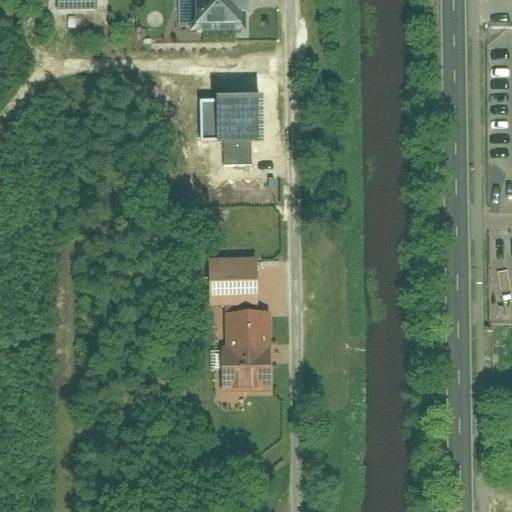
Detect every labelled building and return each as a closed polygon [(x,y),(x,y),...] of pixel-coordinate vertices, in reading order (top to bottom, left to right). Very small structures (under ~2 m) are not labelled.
[(59,0),(59,13),(98,12),(97,0),(59,0)] [(193,0),(193,33),(241,33),(241,16),(248,16),(248,0),(193,0)] [(256,105),(204,104),(204,150),(255,150),(256,105)] [(230,290),(257,290),(257,276),(256,262),(214,263),(215,290),(229,290),(230,290)] [(272,395),(269,314),(222,315),(223,357),(220,357),(221,397),(272,395)]
